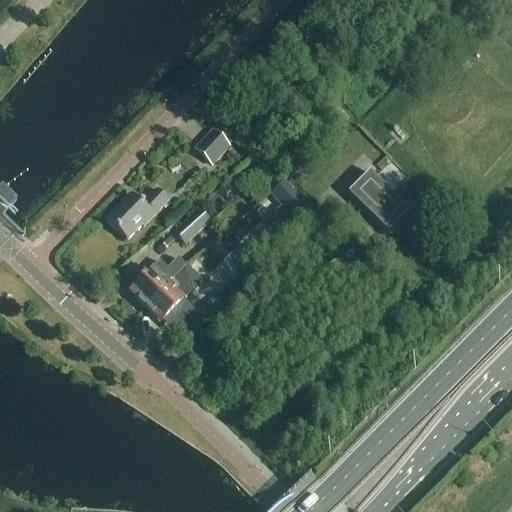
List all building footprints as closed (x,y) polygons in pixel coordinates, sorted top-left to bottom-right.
[(195,152),(212,168),(228,150),(212,135),(195,152)] [(274,186),(264,174),(254,183),(264,195),(274,186)] [(348,196),(387,236),(409,214),(369,174),(348,196)] [(284,186),(271,199),(293,222),(306,209),(284,186)] [(2,191),(0,193),(0,202),(5,207),(8,204),(11,207),(16,202),(10,196),(8,198),(2,191)] [(106,224),(127,244),(141,228),(143,230),(168,203),(157,193),(142,208),(131,197),(106,224)] [(174,235),(185,247),(209,225),(199,213),(174,235)] [(330,269),(342,280),(361,261),(350,250),(330,269)] [(129,296),(146,312),(174,283),(183,274),(182,273),(185,269),(177,262),(167,272),(159,264),(129,296)] [(174,283),(146,312),(161,326),(183,303),(174,294),(188,279),(183,274),(174,283)] [(211,280),(195,289),(201,299),(216,290),(211,280)]
